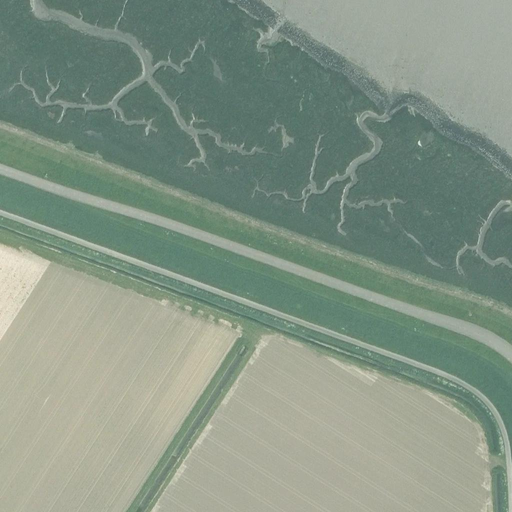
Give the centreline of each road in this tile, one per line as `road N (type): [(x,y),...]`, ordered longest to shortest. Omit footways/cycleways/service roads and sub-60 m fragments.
road 1 (unclassified): [(511,458),(509,439),(478,394),(0,217)]
road 2 (unclassified): [(511,358),(0,167)]
